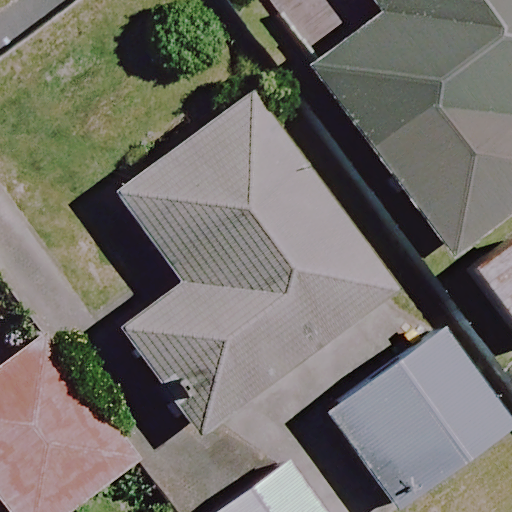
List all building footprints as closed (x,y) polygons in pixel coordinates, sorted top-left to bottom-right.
[(511,0),(382,0),(295,62),(438,266),(511,214),(511,0)] [(384,305),(238,107),(106,204),(172,294),(109,339),(189,448),(384,305)] [(511,253),(509,250),(464,282),(511,350),(511,253)] [(403,511),(502,434),(430,343),(321,429),(386,511),(403,511)] [(72,511),(127,469),(32,349),(0,374),(0,511),(72,511)] [(323,511),(276,447),(189,510),(190,511),(323,511)]
